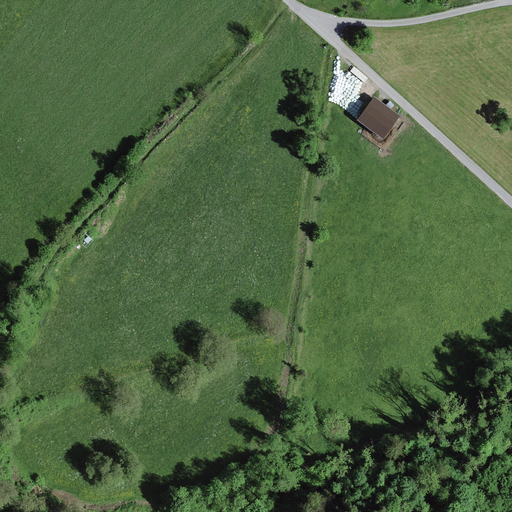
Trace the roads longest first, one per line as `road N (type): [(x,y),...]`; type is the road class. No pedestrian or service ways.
road 1 (unclassified): [(289,0),(511,203)]
road 2 (track): [(319,27),(335,20),(404,22),(511,0)]
